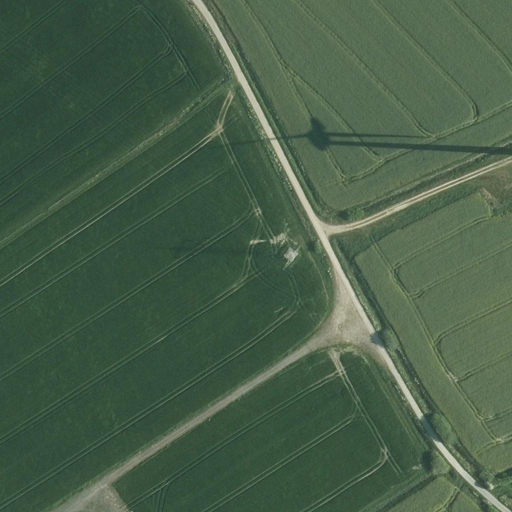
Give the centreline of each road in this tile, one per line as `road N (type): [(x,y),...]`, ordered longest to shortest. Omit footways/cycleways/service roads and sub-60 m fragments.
road 1 (unclassified): [(497,511),(445,465),(412,415),(191,0)]
road 2 (track): [(362,319),(56,510)]
road 3 (track): [(511,142),(367,224),(313,227)]
